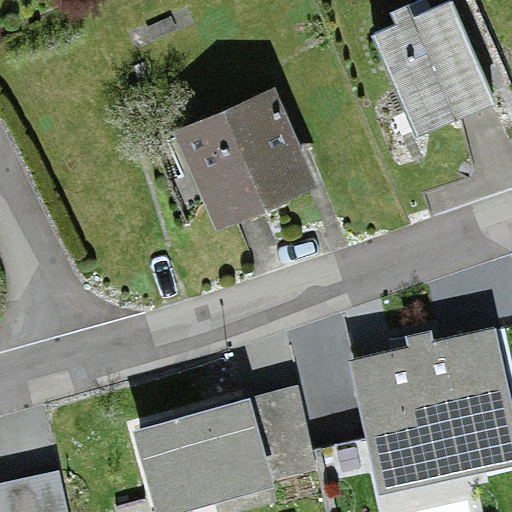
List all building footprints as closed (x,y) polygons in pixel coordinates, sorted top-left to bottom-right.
[(494,101),(450,0),(447,0),(373,32),(417,134),(494,101)] [(273,109),(267,95),(186,130),(223,216),(304,181),(275,114),(280,112),(278,108),(273,109)] [(511,419),(492,329),(353,360),(370,438),(449,421),(459,470),(511,457),(511,419)] [(246,400),(140,430),(161,507),(267,477),(261,455),(246,400)] [(261,455),(267,477),(316,464),(311,441),(261,455)]
